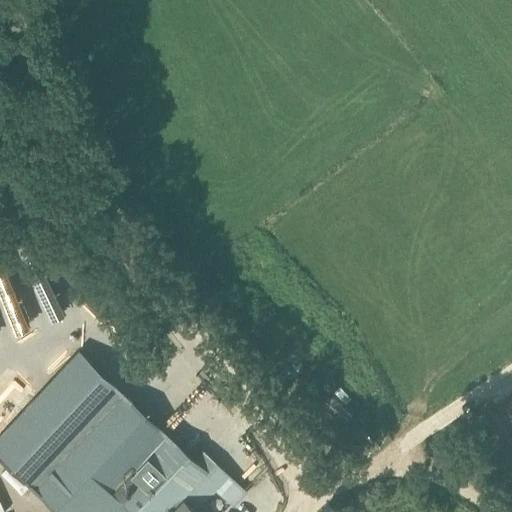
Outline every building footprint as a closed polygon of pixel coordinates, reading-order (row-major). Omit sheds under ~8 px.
[(0,0),(0,87),(10,63),(0,58),(0,25),(5,15),(0,13),(0,0)] [(15,231),(0,233),(0,258),(19,256),(15,231)] [(45,262),(38,277),(55,285),(62,269),(45,262)] [(79,303),(90,295),(72,273),(62,281),(79,303)] [(57,336),(34,354),(41,362),(63,344),(57,336)] [(83,351),(0,437),(0,447),(65,511),(167,511),(186,493),(203,508),(232,475),(221,465),(214,472),(83,351)] [(0,374),(10,364),(0,355),(0,374)] [(179,388),(201,373),(193,360),(171,376),(179,388)] [(197,511),(184,499),(172,511),(197,511)]
